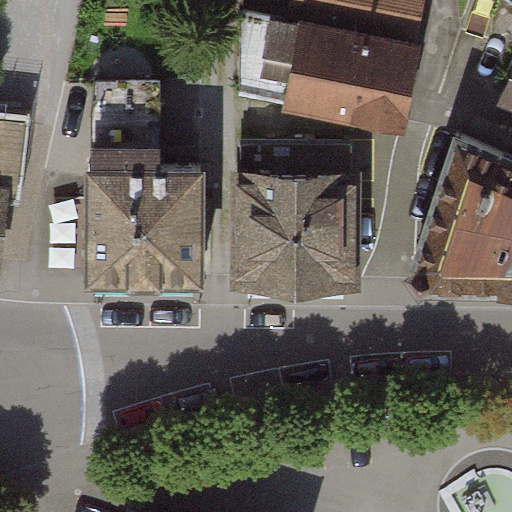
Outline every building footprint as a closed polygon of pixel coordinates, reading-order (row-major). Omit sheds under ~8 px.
[(308,0),(308,4),(415,26),(419,0),(308,0)] [(415,26),(308,4),(288,97),(395,119),(415,26)] [(511,64),(499,97),(511,102),(511,64)] [(511,144),(458,122),(407,257),(422,276),(479,277),(511,194),(511,144)] [(0,266),(2,266),(10,129),(0,128),(0,266)] [(245,279),(356,277),(354,163),(243,164),(245,279)] [(89,279),(196,276),(194,170),(86,172),(89,279)] [(511,194),(479,277),(511,277),(511,194)]
